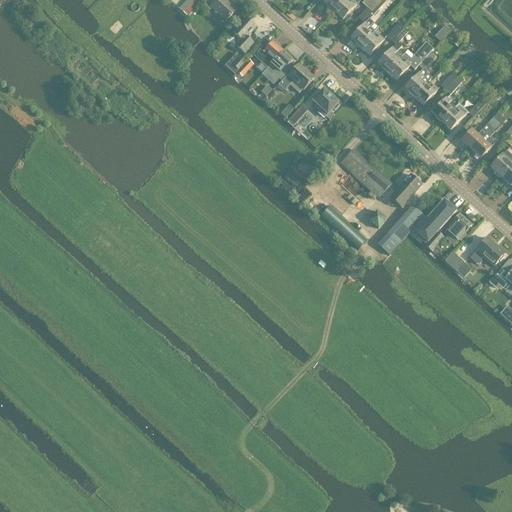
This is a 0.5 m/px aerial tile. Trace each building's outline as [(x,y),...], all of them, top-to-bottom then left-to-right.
[(188,0),(180,9),(187,16),(200,2),(197,0),(188,0)] [(226,21),(236,11),(224,0),(209,0),(204,6),(209,10),(212,8),(226,21)] [(327,0),(324,4),(328,8),(327,9),(332,14),(344,0),(327,0)] [(344,0),(332,14),(337,19),(338,17),(342,21),(356,5),(360,1),(358,0),(344,0)] [(367,9),(358,19),(364,24),(365,24),(369,20),(370,20),(374,16),(386,2),(384,0),(366,0),(362,4),(367,9)] [(233,34),(238,38),(238,47),(240,48),(239,49),(246,55),(255,45),(253,43),(247,38),(250,34),(256,27),(247,19),(236,30),(233,34)] [(350,39),(359,48),(374,32),(369,28),(373,24),(370,20),(369,20),(365,24),(364,24),(350,39)] [(399,24),(387,37),(391,41),(403,28),(399,24)] [(378,64),(387,73),(401,57),(397,53),(402,47),(398,44),(408,33),(403,28),(391,41),(395,45),(378,64)] [(374,32),(359,48),(369,56),(383,41),(379,37),(374,32)] [(263,47),(254,57),(267,69),(273,63),(275,61),(284,52),(283,52),(273,43),(266,50),(263,47)] [(401,57),(387,73),(396,81),(410,67),(414,71),(418,67),(423,71),(420,74),(419,73),(405,89),(414,97),(431,79),(427,74),(425,69),(435,58),(431,53),(433,50),(426,43),(414,57),(408,52),(405,55),(402,58),(401,57)] [(267,69),(279,80),(281,82),(291,70),(288,67),(293,61),(284,52),(275,61),(273,63),(267,69)] [(226,65),(225,67),(234,76),(236,74),(238,72),(239,72),(246,64),(241,58),(237,54),(226,65)] [(287,76),(278,86),(284,91),(293,81),(303,91),(314,79),(299,66),(289,77),(287,76)] [(452,74),(440,87),(446,92),(448,89),(458,79),(452,74)] [(431,79),(414,97),(423,106),(438,91),(433,87),(428,83),(432,79),(431,79)] [(448,89),(446,92),(451,97),(462,83),(458,79),(448,89)] [(324,91),(313,103),(317,106),(315,108),(320,112),(318,114),(324,119),(326,117),(327,118),(333,110),(335,112),(340,107),(338,106),(339,104),(334,99),(329,95),(324,91)] [(432,114),(441,122),(448,115),(455,107),(455,106),(446,98),(432,114)] [(474,118),(486,105),(482,101),(469,114),(474,118)] [(448,115),(441,122),(451,131),(465,115),(467,113),(458,104),(455,108),(455,107),(448,115)] [(286,109),(281,115),(286,119),(291,113),(294,109),(289,105),(286,109)] [(302,107),(289,122),(294,127),(307,112),(302,107)] [(491,128),(471,150),(481,159),(495,144),(489,139),(490,139),(489,138),(495,132),(496,132),(506,122),(498,114),(488,124),(491,128)] [(462,141),(471,150),(491,128),(488,124),(482,131),(478,135),(472,130),(462,141)] [(378,200),(383,193),(392,184),(353,150),(343,161),(340,164),(378,200)] [(491,168),(501,177),(511,165),(511,156),(506,152),(491,168)] [(511,165),(501,177),(511,187),(511,185),(511,165)] [(401,209),(422,186),(410,175),(389,198),(401,209)] [(424,217),(413,229),(428,243),(457,212),(445,200),(427,219),(424,217)] [(330,206),(320,219),(358,252),(368,241),(330,206)] [(387,235),(377,246),(389,256),(399,245),(413,229),(424,217),(413,206),(387,235)] [(368,222),(379,231),(387,220),(377,211),(368,222)] [(460,215),(446,231),(458,242),(472,226),(460,215)] [(471,259),(470,260),(477,266),(484,257),(494,267),(499,261),(500,262),(505,257),(503,256),(505,255),(498,248),(487,239),(477,251),(477,252),(471,259)] [(445,261),(450,266),(456,271),(463,263),(453,253),(445,261)] [(511,263),(509,261),(489,284),(490,285),(496,290),(499,286),(501,288),(502,286),(504,288),(509,282),(511,285),(511,263)]
